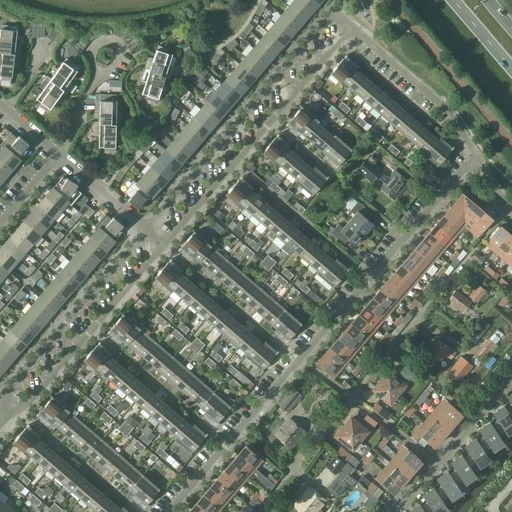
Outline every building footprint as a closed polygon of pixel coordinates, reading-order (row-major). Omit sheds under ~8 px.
[(304,20),(311,12),(297,0),(294,0),(289,7),(304,20)] [(313,0),(297,0),(311,12),(318,4),(313,0)] [(289,7),(282,15),(297,28),(304,20),(289,7)] [(282,15),(275,23),(290,37),(297,28),(282,15)] [(113,33),(118,36),(124,25),(118,22),(113,33)] [(283,45),(290,37),(275,23),(268,32),(283,45)] [(0,40),(16,43),(16,42),(18,30),(17,30),(16,31),(11,30),(12,26),(2,24),(1,29),(0,34),(0,40)] [(93,24),(87,28),(94,39),(100,35),(93,24)] [(124,25),(118,36),(124,39),(130,28),(124,25)] [(47,36),(52,41),(61,31),(56,27),(47,36)] [(82,31),(89,42),(94,39),(87,28),(82,31)] [(65,35),(61,31),(52,41),(57,45),(65,35)] [(268,32),(260,40),(276,53),(283,45),(268,32)] [(123,42),(127,46),(137,38),(132,33),(123,42)] [(79,34),(75,39),(85,47),(89,42),(79,34)] [(141,42),(137,38),(127,46),(132,51),(141,42)] [(81,52),(85,47),(75,39),(71,44),(81,52)] [(0,40),(0,51),(15,53),(15,52),(19,53),(21,43),(16,42),(16,43),(0,40)] [(260,40),(253,48),(269,62),(276,53),(260,40)] [(152,61),(169,66),(173,53),(172,53),(171,54),(166,52),(167,48),(158,45),(157,49),(156,49),(153,59),(149,57),(148,61),(152,62),(152,61)] [(253,48),(246,56),(262,70),(269,62),(253,48)] [(0,63),(13,65),(13,63),(14,55),(19,56),(19,53),(15,52),(15,53),(0,51),(0,63)] [(255,78),(262,70),(246,56),(239,65),(255,78)] [(57,71),(70,81),(71,81),(80,68),(75,64),(67,58),(64,62),(64,61),(58,69),(54,67),(52,70),(56,72),(57,71)] [(330,73),(339,81),(352,66),(343,58),(330,73)] [(165,77),(166,74),(170,76),(173,67),(169,66),(152,61),(152,62),(150,69),(145,68),(144,72),(149,73),(149,72),(165,77)] [(0,63),(0,75),(1,75),(1,80),(11,81),(11,77),(12,77),(13,67),(18,67),(18,64),(13,63),(13,65),(0,63)] [(239,65),(232,73),(248,86),(255,78),(239,65)] [(360,73),(352,66),(339,81),(347,88),(349,87),(348,86),(360,73)] [(57,71),(56,72),(51,79),(47,76),(45,79),(49,82),(50,80),(64,90),(65,89),(69,91),(68,91),(70,92),(75,84),(71,81),(70,81),(57,71)] [(162,85),(165,78),(169,79),(170,76),(166,74),(165,77),(149,72),(149,73),(144,72),(141,81),(146,82),(162,87),(162,85)] [(232,73),(225,81),(241,94),(248,86),(232,73)] [(349,87),(356,93),(368,80),(360,73),(348,86),(349,87)] [(50,80),(49,82),(45,79),(39,87),(43,90),(57,100),(58,98),(63,91),(67,94),(68,91),(69,91),(65,89),(64,90),(50,80)] [(238,97),(241,94),(225,81),(223,84),(218,80),(211,89),(211,90),(215,93),(230,106),(238,97)] [(376,87),(368,80),(356,93),(365,100),(376,87)] [(157,98),(158,98),(161,89),(166,90),(167,87),(162,85),(162,87),(146,82),(142,94),(143,94),(148,95),(147,99),(156,102),(157,98)] [(365,100),(373,107),(384,94),(376,87),(365,100)] [(62,100),(58,98),(57,100),(43,90),(36,100),(37,100),(37,99),(42,103),(39,106),(47,112),(50,108),(50,109),(56,101),(60,103),(62,100)] [(204,98),(208,101),(224,114),(230,106),(215,93),(211,90),(204,98)] [(100,113),(117,113),(117,100),(117,95),(101,94),(101,100),(100,100),(100,111),(95,110),(95,114),(100,114),(100,113)] [(392,101),(384,94),(373,107),(381,114),(392,101)] [(216,122),(224,114),(208,101),(201,109),(216,122)] [(381,114),(389,122),(401,108),(392,101),(381,114)] [(338,106),(342,110),(346,105),(342,102),(338,106)] [(302,106),(288,122),(297,129),(310,114),(302,106)] [(332,113),(336,116),(340,112),(336,108),(332,113)] [(409,115),(401,108),(389,122),(398,129),(409,115)] [(201,109),(194,117),(209,131),(216,122),(201,109)] [(344,116),(340,112),(336,116),(340,120),(344,116)] [(100,113),(100,114),(99,122),(95,122),(95,125),(99,125),(99,124),(116,124),(116,122),(121,122),(121,113),(117,113),(100,113)] [(319,121),(310,114),(297,129),(305,137),(317,123),(319,121)] [(398,129),(406,136),(417,122),(409,115),(398,129)] [(192,120),(187,126),(192,130),(202,139),(209,131),(194,117),(192,120)] [(366,123),(362,119),(358,123),(363,127),(366,123)] [(99,125),(95,125),(94,135),(99,135),(116,135),(116,134),(116,126),(121,126),(121,122),(116,122),(116,124),(99,124),(99,125)] [(425,129),(417,122),(406,136),(414,143),(425,129)] [(325,130),(317,123),(305,137),(313,144),(325,130)] [(163,126),(159,130),(163,134),(167,130),(163,126)] [(187,126),(180,134),(192,144),(195,147),(202,139),(192,130),(187,126)] [(329,126),(325,130),(313,144),(321,151),(333,137),(333,136),(334,134),(335,135),(337,133),(329,126)] [(425,129),(414,143),(421,149),(422,150),(434,137),(425,129)] [(4,148),(11,154),(19,161),(30,148),(27,146),(28,144),(19,136),(17,138),(11,132),(0,145),(4,148)] [(383,137),(379,133),(375,138),(379,141),(383,137)] [(116,135),(99,135),(99,148),(100,148),(100,147),(105,147),(105,151),(115,152),(115,147),(116,147),(116,137),(121,137),(121,134),(116,134),(116,135)] [(173,142),(188,155),(195,147),(192,144),(180,134),(173,142)] [(334,134),(333,136),(333,137),(321,151),(329,158),(343,142),(335,135),(334,134)] [(262,153),(271,160),(284,144),(276,137),(262,153)] [(442,144),(434,137),(422,150),(421,149),(420,151),(429,159),(442,144)] [(147,142),(143,145),(147,150),(151,146),(147,142)] [(181,164),(188,155),(173,142),(166,150),(181,164)] [(352,149),(343,142),(329,158),(338,165),(352,149)] [(279,167),(281,166),(280,165),(292,151),(284,144),(271,160),(279,167)] [(450,151),(442,144),(429,159),(437,166),(450,151)] [(19,161),(11,154),(4,148),(0,152),(0,158),(12,169),(19,161)] [(400,151),(395,148),(391,152),(396,156),(400,151)] [(174,172),(181,164),(166,150),(159,159),(174,172)] [(280,165),(281,166),(288,172),(301,158),(292,151),(280,165)] [(167,180),(174,172),(159,159),(158,159),(154,155),(147,163),(152,167),(167,180)] [(131,156),(128,160),(132,164),(136,160),(131,156)] [(0,158),(0,172),(5,177),(12,169),(0,158)] [(288,172),(296,179),(297,179),(309,165),(301,158),(288,172)] [(381,170),(367,158),(357,170),(371,182),(376,176),(384,183),(380,188),(394,200),(409,182),(394,170),(389,176),(381,170)] [(128,168),(132,164),(128,160),(124,165),(128,168)] [(413,160),(412,162),(408,166),(413,170),(417,164),(413,160)] [(294,181),(303,188),(317,172),(309,165),(297,179),(296,179),(294,181)] [(152,167),(145,175),(160,188),(167,180),(152,167)] [(120,169),(114,178),(119,182),(125,173),(120,169)] [(325,180),(317,172),(303,188),(312,195),(325,180)] [(138,183),(145,190),(153,196),(160,188),(145,175),(138,183)] [(67,202),(71,205),(81,193),(75,188),(77,184),(66,178),(66,179),(63,177),(52,189),(67,202)] [(124,192),(130,198),(128,200),(138,208),(139,206),(142,209),(153,196),(145,190),(138,183),(134,180),(124,192)] [(226,195),(234,202),(247,187),(238,180),(226,195)] [(269,186),(273,190),(277,185),(273,182),(269,186)] [(277,185),(273,190),(277,193),(281,189),(277,185)] [(255,194),(247,187),(234,202),(243,210),(244,208),(255,194)] [(52,189),(45,197),(60,210),(67,202),(52,189)] [(244,208),(252,215),(263,202),(255,194),(244,208)] [(461,230),(464,226),(462,194),(457,200),(458,200),(453,206),(452,206),(451,205),(450,205),(450,206),(449,206),(449,207),(449,208),(449,209),(449,210),(444,215),(448,219),(461,230)] [(468,230),(479,217),(482,213),(477,208),(477,207),(477,206),(477,205),(476,204),(475,204),(474,204),(473,204),(467,199),(462,194),(464,226),(466,228),(468,230)] [(45,197),(38,205),(53,219),(60,210),(45,197)] [(354,215),(349,221),(366,236),(371,230),(369,228),(373,224),(364,217),(369,211),(357,201),(357,202),(352,198),(345,206),(350,210),(350,211),(354,215)] [(272,209),(263,202),(252,215),(260,222),(272,209)] [(85,203),(82,207),(86,211),(90,207),(85,203)] [(38,205),(31,214),(46,227),(53,219),(38,205)] [(305,209),(301,206),(297,210),(301,214),(305,209)] [(78,212),(83,215),(86,211),(82,207),(78,212)] [(90,207),(86,211),(91,215),(94,211),(90,207)] [(280,216),(272,209),(260,222),(268,229),(280,216)] [(396,218),(387,210),(383,215),(391,223),(396,218)] [(87,219),(91,215),(86,211),(83,215),(87,219)] [(218,211),(214,215),(220,220),(224,216),(218,211)] [(95,226),(98,229),(114,242),(124,230),(121,227),(123,225),(113,217),(112,219),(105,213),(95,226)] [(468,230),(476,237),(491,220),(482,213),(479,217),(468,230)] [(31,214),(24,222),(39,235),(46,227),(31,214)] [(75,223),(78,219),(74,215),(70,219),(75,223)] [(454,238),(461,230),(448,219),(444,215),(437,224),(454,238)] [(277,236),(288,223),(280,216),(268,229),(277,236)] [(235,225),(239,229),(244,224),(240,220),(236,224),(235,225)] [(239,229),(235,225),(231,221),(227,226),(236,233),(240,229),(239,229)] [(366,236),(349,221),(343,228),(339,224),(331,232),(343,242),(347,237),(356,244),(359,240),(361,242),(366,236)] [(24,222),(17,230),(32,243),(39,235),(24,222)] [(168,227),(163,223),(159,227),(164,232),(168,227)] [(296,230),(288,223),(277,236),(285,243),(296,230)] [(437,224),(430,233),(446,247),(454,238),(437,224)] [(215,229),(219,233),(223,228),(219,225),(215,229)] [(484,243),(492,250),(507,234),(498,226),(484,243)] [(98,229),(91,237),(107,250),(114,242),(98,229)] [(17,230),(10,238),(25,251),(32,243),(17,230)] [(305,237),(296,230),(285,243),(281,248),(289,255),(293,250),(305,237)] [(64,235),(60,231),(56,235),(61,239),(64,235)] [(181,246),(190,254),(203,239),(194,231),(181,246)] [(430,233),(423,241),(440,255),(446,247),(430,233)] [(492,250),(501,257),(511,243),(511,237),(507,234),(492,250)] [(91,237),(84,245),(100,258),(107,250),(91,237)] [(293,250),(301,257),(313,244),(305,237),(293,250)] [(10,238),(3,246),(18,260),(25,251),(10,238)] [(203,239),(190,254),(198,261),(211,246),(203,239)] [(64,249),(67,245),(63,241),(59,245),(56,249),(61,254),(64,250),(64,249)] [(432,263),(440,255),(423,241),(416,249),(432,263)] [(511,260),(511,243),(501,257),(509,265),(511,260)] [(321,251),(313,244),(301,257),(310,264),(321,251)] [(93,266),(100,258),(84,245),(77,253),(93,266)] [(18,260),(3,246),(0,249),(0,263),(8,271),(18,260)] [(211,246),(198,261),(206,268),(219,253),(211,246)] [(242,251),(247,255),(251,250),(246,246),(242,251)] [(50,251),(46,247),(42,252),(46,256),(50,251)] [(416,249),(409,257),(425,272),(432,263),(416,249)] [(467,253),(463,249),(456,257),(460,260),(467,253)] [(318,271),(329,258),(321,251),(310,264),(317,271),(318,271)] [(43,260),(46,256),(42,252),(38,256),(43,260)] [(86,275),(93,266),(77,253),(70,261),(86,275)] [(206,268),(215,275),(228,260),(219,253),(206,268)] [(409,257),(402,265),(419,279),(425,272),(409,257)] [(460,260),(456,257),(453,261),(450,265),(453,268),(460,260)] [(334,262),(329,258),(318,271),(317,271),(316,272),(324,280),(337,265),(335,263),(334,262)] [(228,260),(215,275),(223,282),(236,267),(228,260)] [(79,283),(86,275),(70,261),(63,270),(79,283)] [(176,270),(167,262),(156,275),(165,283),(176,270)] [(0,278),(1,280),(8,271),(0,263),(0,278)] [(342,269),(337,265),(324,280),(333,287),(346,272),(342,269)] [(402,265),(395,274),(411,288),(419,279),(402,265)] [(453,268),(450,265),(443,272),(447,276),(453,268)] [(223,282),(231,289),(244,274),(236,267),(223,282)] [(281,272),(285,276),(289,272),(285,268),(281,272)] [(63,270),(56,278),(71,291),(79,283),(63,270)] [(184,277),(176,270),(165,283),(173,290),(184,277)] [(36,282),(39,278),(35,274),(31,278),(36,282)] [(244,274),(231,289),(239,296),(252,281),(244,274)] [(395,274),(388,282),(404,296),(411,288),(395,274)] [(173,290),(181,297),(192,284),(184,277),(173,290)] [(64,299),(71,291),(56,278),(49,286),(64,299)] [(279,283),(283,286),(287,282),(283,278),(279,283)] [(293,283),(301,290),(305,285),(301,282),(297,279),(293,283)] [(239,296),(248,303),(260,288),(252,281),(239,296)] [(388,282),(380,290),(397,304),(404,296),(388,282)] [(14,284),(11,288),(15,292),(19,288),(14,284)] [(201,291),(192,284),(181,297),(190,304),(201,291)] [(310,289),(305,285),(301,290),(306,294),(310,289)] [(477,302),(486,290),(478,285),(469,295),(477,302)] [(56,309),(64,299),(49,286),(40,296),(39,298),(55,311),(56,309)] [(248,303),(256,310),(269,295),(260,288),(248,303)] [(299,292),(295,289),(291,293),(296,297),(299,292)] [(310,289),(306,294),(310,297),(314,293),(310,289)] [(390,313),(397,304),(380,290),(373,298),(390,313)] [(462,312),(464,310),(467,312),(470,309),(467,306),(470,302),(455,290),(448,299),(451,301),(450,303),(462,312)] [(209,298),(201,291),(190,304),(198,311),(209,298)] [(18,302),(22,298),(18,294),(14,298),(18,302)] [(269,295),(256,310),(264,317),(277,302),(269,295)] [(32,306),(47,319),(55,311),(39,298),(32,306)] [(217,305),(209,298),(198,311),(206,318),(217,305)] [(373,298),(366,307),(383,321),(390,313),(373,298)] [(277,302),(264,317),(272,324),(285,309),(277,302)] [(206,318),(214,325),(225,312),(217,305),(206,318)] [(40,327),(47,319),(32,306),(25,314),(40,327)] [(366,307),(360,315),(376,329),(383,321),(366,307)] [(161,313),(165,316),(169,312),(165,308),(161,313)] [(272,324),(280,331),(293,316),(285,309),(272,324)] [(234,319),(225,312),(214,325),(223,332),(234,319)] [(25,314),(18,322),(33,335),(40,327),(25,314)] [(119,336),(132,321),(123,314),(110,329),(119,336)] [(398,319),(401,322),(405,325),(408,321),(412,317),(408,314),(404,318),(401,315),(398,319)] [(155,319),(159,323),(163,319),(159,315),(155,319)] [(369,337),(376,329),(360,315),(352,323),(369,337)] [(293,316),(280,331),(289,339),(302,324),(293,316)] [(242,326),(234,319),(223,332),(231,339),(242,326)] [(405,325),(401,322),(398,319),(394,323),(397,326),(394,330),(398,333),(405,325)] [(473,332),(480,337),(490,325),(483,320),(474,332),(473,332)] [(140,328),(132,321),(119,336),(123,340),(127,343),(140,328)] [(26,344),(33,335),(18,322),(11,331),(26,344)] [(177,326),(182,330),(186,326),(181,322),(177,326)] [(362,346),(369,337),(352,323),(345,331),(362,346)] [(250,334),(242,326),(231,339),(239,346),(250,334)] [(127,343),(135,351),(148,335),(140,328),(127,343)] [(171,333),(176,337),(180,333),(175,329),(171,333)] [(390,334),(387,338),(391,342),(398,333),(394,330),(390,334)] [(19,352),(26,344),(11,331),(4,339),(19,352)] [(355,354),(362,346),(345,331),(338,340),(355,354)] [(499,342),(501,339),(495,333),(494,332),(489,338),(473,356),(469,361),(477,367),(481,362),(482,363),(486,359),(489,355),(487,354),(490,351),(492,353),(498,346),(497,345),(500,342),(499,342)] [(258,341),(250,334),(239,346),(246,353),(247,353),(258,341)] [(143,358),(156,342),(148,335),(135,351),(143,358)] [(193,342),(197,346),(201,341),(197,337),(193,342)] [(450,348),(439,338),(428,351),(440,361),(445,354),(451,359),(456,353),(450,348)] [(0,349),(12,360),(19,352),(4,339),(0,343),(0,349)] [(348,362),(355,354),(338,340),(331,348),(348,362)] [(245,355),(253,363),(266,348),(258,341),(247,353),(246,353),(245,355)] [(143,358),(152,365),(165,349),(156,342),(143,358)] [(189,346),(193,350),(197,346),(193,342),(189,346)] [(222,347),(218,343),(212,349),(214,350),(217,353),(222,347)] [(84,360),(92,367),(105,352),(97,345),(84,360)] [(274,354),(266,348),(253,363),(261,369),(274,354)] [(341,371),(348,362),(331,348),(324,356),(341,371)] [(0,364),(5,368),(12,360),(0,349),(0,364)] [(160,372),(173,356),(165,349),(152,365),(160,372)] [(210,355),(215,359),(218,354),(214,350),(210,355)] [(113,359),(105,352),(92,367),(102,375),(103,373),(102,372),(113,359)] [(160,372),(168,379),(181,364),(173,356),(160,372)] [(334,378),(341,371),(324,356),(317,364),(334,378)] [(473,366),(461,356),(449,370),(461,380),(473,366)] [(204,362),(208,365),(212,361),(208,357),(204,362)] [(110,379),(122,366),(113,359),(102,372),(103,373),(110,379)] [(176,386),(189,371),(181,364),(168,379),(176,386)] [(226,369),(230,372),(234,368),(230,364),(226,369)] [(408,365),(404,371),(414,378),(418,373),(408,365)] [(130,374),(122,366),(110,379),(119,386),(130,374)] [(230,372),(235,376),(239,372),(234,368),(230,372)] [(381,381),(397,394),(407,382),(391,369),(381,381)] [(185,393),(198,378),(189,371),(176,386),(185,393)] [(220,376),(225,380),(229,375),(224,371),(220,376)] [(239,372),(235,376),(239,380),(243,374),(239,371),(239,372)] [(138,381),(130,374),(119,386),(127,394),(138,381)] [(185,393),(193,400),(206,385),(198,378),(185,393)] [(62,387),(67,391),(72,385),(67,381),(62,387)] [(146,388),(138,381),(127,394),(135,401),(146,388)] [(397,394),(381,381),(374,390),(390,403),(397,394)] [(206,385),(193,400),(201,407),(214,392),(213,391),(206,385)] [(302,395),(292,386),(277,403),(287,412),(296,402),(302,395)] [(154,395),(146,388),(135,401),(143,408),(154,395)] [(201,407),(209,414),(225,396),(214,391),(213,391),(214,392),(201,407)] [(98,403),(102,406),(106,401),(107,401),(102,397),(102,398),(98,394),(94,399),(98,402),(98,403)] [(163,402),(154,395),(143,408),(152,415),(163,402)] [(235,400),(225,396),(209,414),(218,421),(231,406),(230,406),(235,400)] [(39,412),(48,419),(61,404),(52,397),(39,412)] [(444,398),(437,407),(454,421),(461,412),(444,398)] [(96,405),(92,401),(88,406),(92,409),(96,405)] [(106,409),(110,413),(114,408),(110,405),(106,401),(102,406),(106,409)] [(171,409),(163,402),(152,415),(160,422),(171,409)] [(67,413),(68,414),(69,412),(61,404),(48,419),(56,426),(67,413)] [(387,420),(392,424),(397,419),(377,404),(373,409),(387,420)] [(511,428),(511,417),(507,410),(505,406),(494,414),(498,419),(493,426),(493,427),(499,436),(499,435),(504,429),(507,432),(511,428)] [(437,407),(430,415),(447,429),(454,421),(437,407)] [(118,412),(114,408),(110,413),(114,416),(118,412)] [(179,416),(171,409),(160,422),(168,429),(179,416)] [(100,416),(104,420),(108,416),(104,412),(100,416)] [(56,426),(64,433),(75,420),(69,415),(68,414),(67,413),(56,426)] [(377,422),(367,415),(363,421),(373,428),(377,422)] [(430,415),(423,423),(439,438),(447,429),(430,415)] [(176,436),(187,423),(179,416),(168,429),(176,436)] [(351,418),(343,427),(360,440),(367,431),(351,418)] [(289,419),(276,435),(292,448),(298,441),(297,440),(304,432),(289,419)] [(64,433),(72,440),(84,427),(75,420),(64,433)] [(121,425),(126,429),(130,424),(125,420),(121,425)] [(402,430),(407,424),(401,420),(397,425),(402,430)] [(195,430),(187,423),(176,436),(175,438),(183,445),(195,430)] [(433,445),(439,438),(423,423),(411,437),(424,447),(428,442),(433,445)] [(483,435),(479,443),(485,452),(490,445),(493,449),(503,441),(499,435),(499,436),(493,427),(493,426),(491,423),(480,430),(483,435)] [(118,429),(122,433),(126,429),(121,425),(118,429)] [(72,440),(81,447),(92,434),(84,427),(72,440)] [(360,440),(343,427),(336,436),(352,449),(360,440)] [(12,443),(21,450),(34,435),(25,428),(12,443)] [(191,452),(204,438),(195,430),(183,445),(191,452)] [(139,438),(143,441),(147,437),(143,433),(139,438)] [(81,447),(89,454),(100,441),(92,434),(81,447)] [(42,442),(34,435),(21,450),(30,458),(31,456),(42,442)] [(469,452),(465,459),(471,468),(476,462),(478,465),(489,458),(485,452),(479,443),(477,439),(466,447),(469,452)] [(133,444),(138,449),(142,444),(137,440),(133,444)] [(89,454),(97,462),(108,449),(100,441),(89,454)] [(31,456),(39,463),(50,449),(42,442),(31,456)] [(247,446),(239,455),(255,469),(263,460),(247,446)] [(403,446),(396,454),(413,468),(420,460),(403,446)] [(155,452),(160,455),(163,451),(159,447),(155,452)] [(351,455),(341,448),(337,453),(347,461),(351,455)] [(58,457),(50,449),(39,463),(47,470),(58,457)] [(97,462),(105,469),(117,456),(108,449),(97,462)] [(158,458),(153,454),(149,459),(154,462),(158,458)] [(396,454),(389,462),(406,477),(413,468),(396,454)] [(239,455),(232,463),(248,477),(253,471),(257,475),(255,477),(267,487),(264,491),(268,494),(275,485),(270,481),(267,478),(255,469),(239,455)] [(105,469),(114,476),(125,463),(117,456),(105,469)] [(336,474),(344,464),(335,456),(326,466),(336,474)] [(455,468),(451,475),(451,476),(457,485),(457,484),(462,478),(464,481),(475,474),(471,468),(465,459),(462,456),(452,463),(455,468)] [(67,464),(58,457),(47,470),(55,477),(67,464)] [(175,460),(171,466),(176,469),(179,465),(180,464),(175,460)] [(389,462),(382,470),(399,485),(406,477),(389,462)] [(114,476),(122,483),(133,470),(125,463),(114,476)] [(232,463),(225,472),(241,485),(248,477),(232,463)] [(55,477),(64,484),(75,471),(67,464),(55,477)] [(133,470),(122,483),(130,490),(141,477),(141,476),(133,470)] [(392,493),(399,485),(382,470),(375,478),(392,493)] [(83,478),(75,471),(64,484),(72,491),(83,478)] [(225,472),(218,480),(234,493),(241,485),(225,472)] [(441,484),(437,492),(436,492),(443,501),(448,495),(450,498),(461,490),(457,484),(457,485),(451,476),(451,475),(448,472),(438,479),(441,484)] [(18,478),(23,481),(27,477),(22,473),(18,478)] [(130,490),(138,497),(151,482),(142,474),(141,476),(141,477),(130,490)] [(352,477),(345,485),(350,489),(357,481),(352,477)] [(72,491),(80,498),(91,485),(83,478),(72,491)] [(13,485),(18,489),(22,485),(16,480),(13,485)] [(218,480),(211,488),(227,501),(234,493),(218,480)] [(160,489),(151,482),(138,497),(147,504),(160,489)] [(377,498),(383,491),(372,482),(367,488),(377,498)] [(29,491),(25,487),(22,485),(18,489),(21,492),(25,495),(29,491)] [(100,492),(91,485),(80,498),(88,505),(100,492)] [(322,511),(319,509),(327,501),(310,486),(293,506),(299,511),(322,511)] [(35,492),(39,496),(43,491),(39,487),(35,492)] [(211,488),(204,496),(220,510),(227,501),(211,488)] [(439,511),(447,507),(443,501),(436,492),(437,492),(434,488),(424,496),(427,501),(423,508),(422,508),(424,511),(433,511),(434,511),(439,511)] [(368,498),(363,505),(369,510),(377,499),(366,490),(362,494),(368,498)] [(88,505),(96,511),(108,499),(100,492),(88,505)] [(29,499),(34,503),(38,498),(33,494),(29,499)] [(206,511),(217,511),(220,510),(204,496),(197,504),(206,511)] [(110,511),(116,506),(108,499),(96,511),(110,511)] [(0,507),(0,511),(10,511),(13,510),(4,503),(0,507)] [(50,507),(55,511),(59,506),(54,503),(50,507)]
